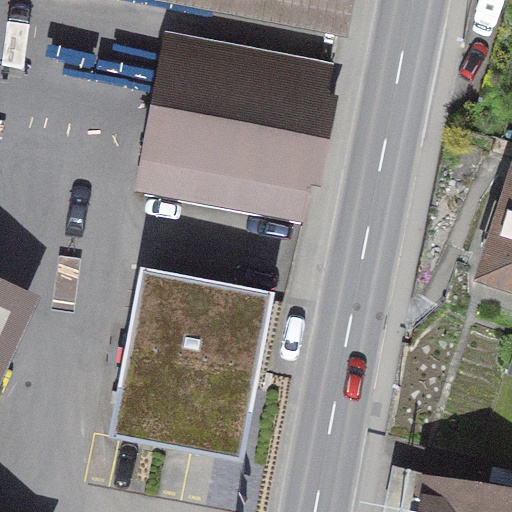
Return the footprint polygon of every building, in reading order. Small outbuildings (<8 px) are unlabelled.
[(191,0),(339,28),(344,0),(191,0)] [(327,89),(171,59),(145,197),(301,226),(327,89)] [(511,203),(489,276),(511,283),(511,203)] [(207,455),(250,408),(271,297),(142,273),(111,437),(207,455)] [(511,511),(511,495),(504,492),(394,470),(385,511),(511,511)]
